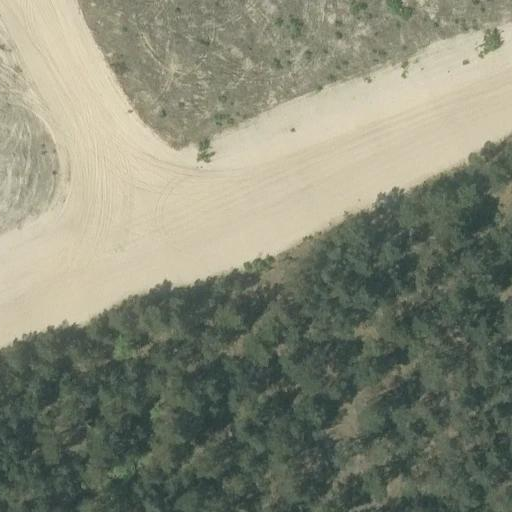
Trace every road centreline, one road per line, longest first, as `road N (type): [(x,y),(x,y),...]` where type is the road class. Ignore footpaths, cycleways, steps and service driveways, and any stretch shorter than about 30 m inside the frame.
road 1 (track): [(0,310),(511,100)]
road 2 (track): [(138,255),(43,0)]
